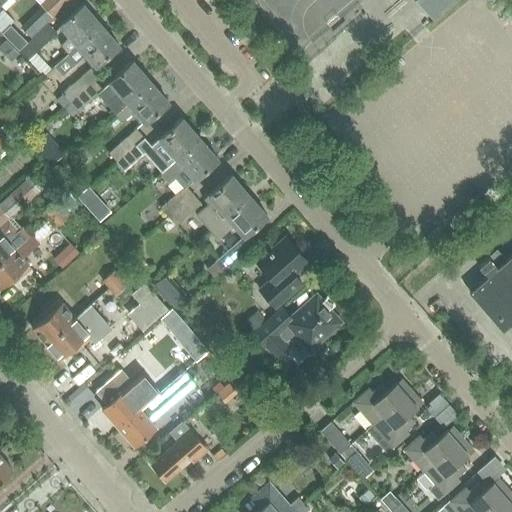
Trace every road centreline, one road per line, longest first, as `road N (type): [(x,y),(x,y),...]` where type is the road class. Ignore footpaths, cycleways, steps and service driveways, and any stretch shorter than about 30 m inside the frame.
road 1 (residential): [(403,322),(130,0)]
road 2 (residential): [(198,511),(403,322)]
road 3 (residential): [(127,511),(0,364)]
road 4 (residential): [(511,449),(403,322)]
